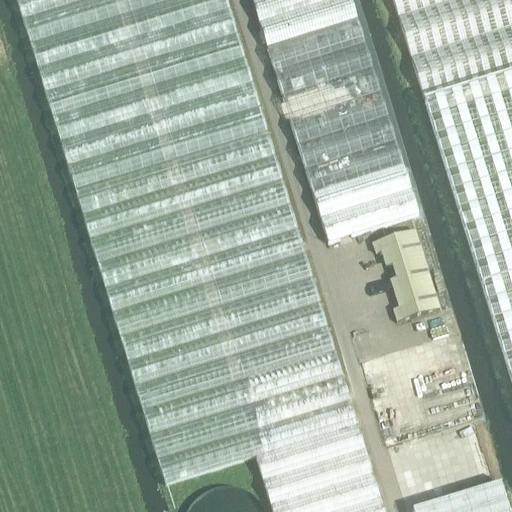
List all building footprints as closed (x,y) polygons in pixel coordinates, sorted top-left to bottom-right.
[(382,511),(229,13),(224,0),(15,0),(45,94),(165,488),(256,460),(271,511),(382,511)] [(349,0),(259,0),(252,3),(328,246),(418,217),(349,0)] [(511,0),(391,0),(397,21),(461,223),(511,388),(511,0)] [(506,511),(499,486),(415,511),(506,511)] [(264,511),(257,503),(250,498),(242,493),(234,491),(222,489),(213,491),(204,494),(198,497),(190,504),(185,511),(184,511),(264,511)]
